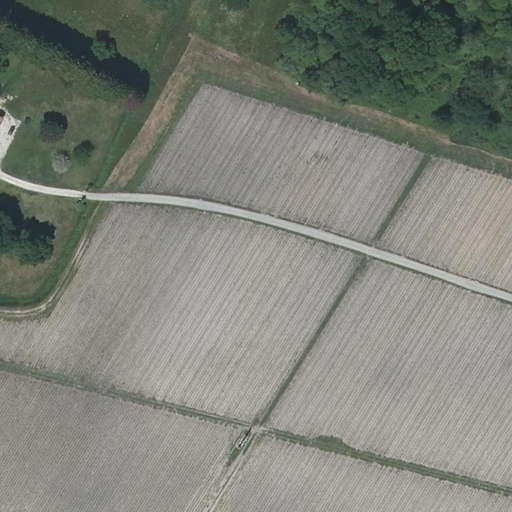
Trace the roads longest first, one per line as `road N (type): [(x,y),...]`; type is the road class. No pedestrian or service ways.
road 1 (track): [(511,493),(0,366)]
road 2 (track): [(212,511),(438,157),(511,178)]
road 3 (unclassified): [(511,297),(219,206),(100,194)]
